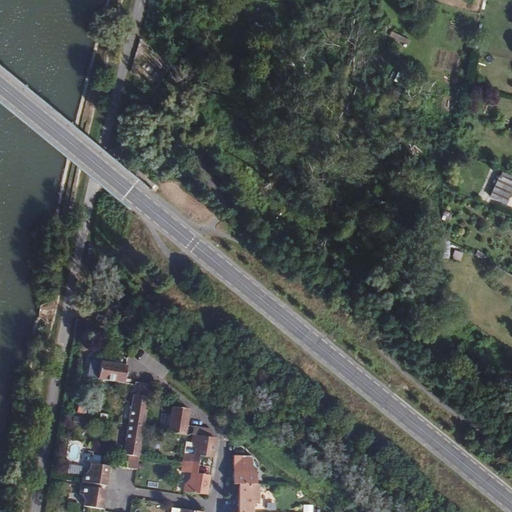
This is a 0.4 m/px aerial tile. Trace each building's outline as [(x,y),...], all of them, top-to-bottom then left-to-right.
[(511,181),(502,177),(494,198),(508,204),(511,193),(511,181)] [(124,379),(126,366),(102,362),(98,379),(132,385),(133,380),(124,379)] [(150,384),(141,383),(139,395),(133,394),(128,425),(143,427),(150,384)] [(173,407),(168,431),(168,433),(185,435),(187,425),(189,410),(173,407)] [(143,427),(128,425),(123,455),(129,456),(127,468),(136,470),(143,427)] [(194,427),(193,435),(210,438),(211,429),(194,427)] [(185,454),(183,463),(199,465),(200,456),(212,458),(215,439),(210,438),(193,435),(191,445),(193,445),(195,450),(194,455),(185,454)] [(81,474),(84,458),(70,456),(67,472),(81,474)] [(252,456),(233,456),(233,484),(238,484),(256,485),(256,472),(254,472),(252,465),(252,456)] [(185,483),(183,492),(206,495),(209,477),(197,475),(199,465),(183,463),(182,472),(190,473),(190,478),(187,483),(185,483)] [(111,467),(92,464),(90,464),(90,469),(85,474),(84,474),(82,483),(105,486),(107,474),(110,474),(111,467)] [(256,485),(238,484),(237,511),(253,511),(253,505),(259,505),(259,485),(256,485)] [(105,490),(82,486),(80,495),(82,495),(85,501),(84,507),(85,507),(105,510),(106,503),(103,502),(105,490)]
